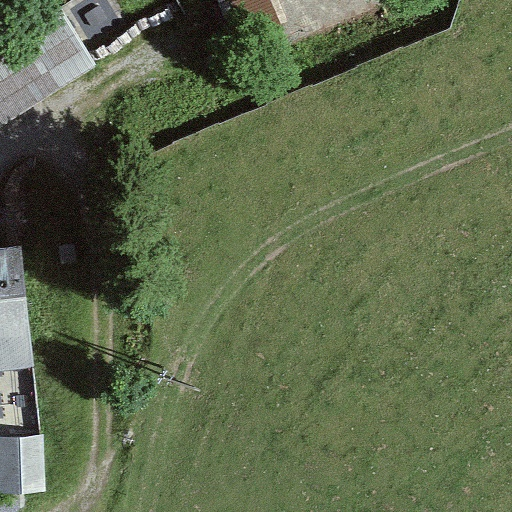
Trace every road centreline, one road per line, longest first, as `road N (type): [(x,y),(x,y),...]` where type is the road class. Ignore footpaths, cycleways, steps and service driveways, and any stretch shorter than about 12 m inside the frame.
road 1 (track): [(93,487),(104,417),(102,260),(88,191),(56,120)]
road 2 (track): [(0,158),(179,39)]
